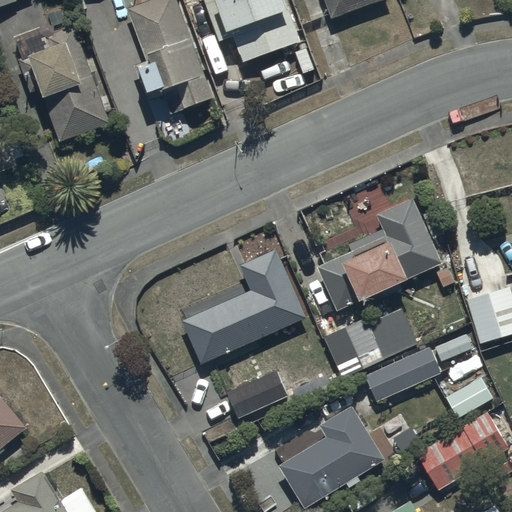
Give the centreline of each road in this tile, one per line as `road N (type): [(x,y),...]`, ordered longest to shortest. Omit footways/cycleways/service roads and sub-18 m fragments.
road 1 (residential): [(45,271),(440,85),(511,67)]
road 2 (residential): [(188,511),(45,271)]
